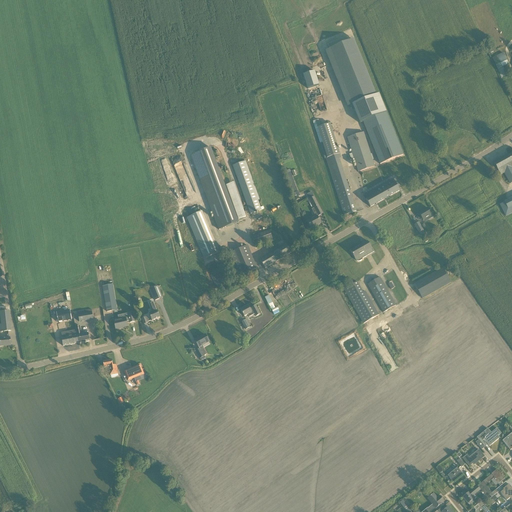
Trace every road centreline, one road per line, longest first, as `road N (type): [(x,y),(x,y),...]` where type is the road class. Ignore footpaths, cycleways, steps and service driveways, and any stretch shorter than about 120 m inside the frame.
road 1 (tertiary): [(0,369),(166,331),(511,135)]
road 2 (unknown): [(449,496),(434,458),(511,400)]
